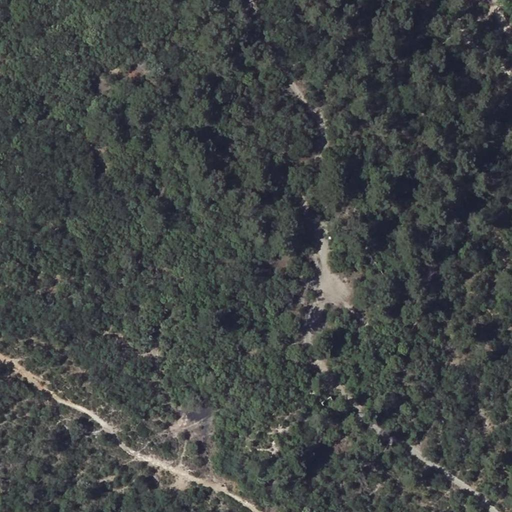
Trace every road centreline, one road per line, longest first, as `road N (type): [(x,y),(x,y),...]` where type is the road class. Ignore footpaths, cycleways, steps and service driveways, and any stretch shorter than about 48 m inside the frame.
road 1 (track): [(244,0),(321,127),(309,193),(324,247),(326,361),(343,394),(486,511)]
road 2 (track): [(511,77),(433,33),(398,0)]
